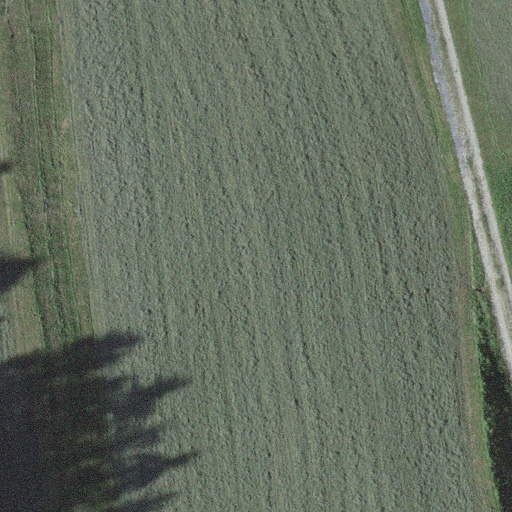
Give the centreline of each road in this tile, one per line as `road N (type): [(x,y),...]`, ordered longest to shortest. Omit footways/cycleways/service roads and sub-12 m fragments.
road 1 (track): [(471,151),(511,319)]
road 2 (track): [(433,0),(471,151)]
